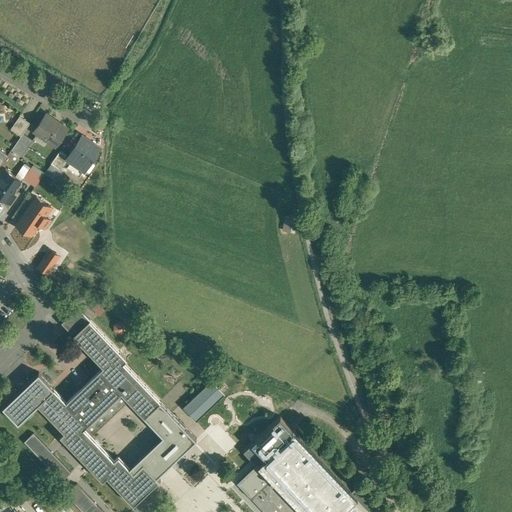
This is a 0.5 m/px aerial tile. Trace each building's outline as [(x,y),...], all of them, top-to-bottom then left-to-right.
[(55,119),(46,113),(34,131),(55,146),(60,139),(67,128),(66,128),(54,120),(55,119)] [(20,116),(11,129),(21,136),(23,133),(30,123),(20,116)] [(33,140),(23,133),(21,136),(12,149),(12,150),(15,146),(24,153),(33,140)] [(99,147),(82,135),(67,157),(84,169),(99,147)] [(60,150),(51,163),(61,171),(68,162),(63,158),(66,154),(60,150)] [(43,175),(31,167),(24,178),(35,186),(43,175)] [(21,179),(6,169),(0,176),(0,195),(10,202),(16,194),(12,192),(21,179)] [(36,196),(17,224),(31,234),(36,227),(34,226),(37,222),(45,227),(50,218),(41,212),(47,203),(36,196)] [(291,232),(294,218),(286,217),(283,230),(291,232)] [(69,227),(60,222),(54,232),(62,237),(69,227)] [(127,358),(78,307),(62,322),(104,366),(90,379),(87,375),(76,385),(80,388),(67,401),(39,372),(3,406),(19,422),(38,403),(65,431),(61,435),(103,479),(107,476),(134,504),(159,479),(158,478),(143,463),(134,472),(131,468),(119,456),(115,460),(84,427),(122,392),(145,416),(161,401),(124,362),(127,358)] [(115,326),(121,334),(130,328),(123,320),(115,326)] [(211,381),(185,406),(184,407),(197,420),(197,419),(223,394),(223,395),(224,394),(211,381)] [(164,436),(131,468),(134,472),(143,463),(158,478),(198,439),(161,401),(145,416),(164,436)] [(358,498),(295,430),(238,482),(265,511),(370,511),(357,498),(358,498)] [(63,480),(73,472),(36,432),(26,441),(63,480)]
